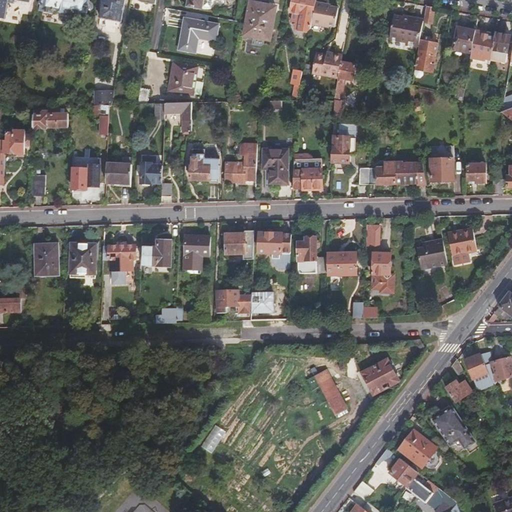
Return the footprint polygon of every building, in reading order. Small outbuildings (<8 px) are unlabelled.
[(17,3),(17,0),(27,0),(32,1),(32,0),(0,0),(0,15),(5,17),(8,1),(17,3)] [(43,0),(40,19),(51,21),(51,17),(65,20),(65,22),(72,23),(73,21),(85,24),(85,21),(88,21),(91,19),(92,15),(91,13),(87,10),(88,7),(76,4),(76,0),(43,0)] [(126,0),(103,0),(99,20),(122,24),(126,0)] [(226,0),(188,0),(187,6),(204,9),(204,7),(212,9),(214,0),(225,0),(226,0)] [(312,30),(316,9),(316,0),(294,0),(292,12),(295,13),(293,22),(300,23),(299,31),(308,33),(312,30)] [(266,5),(252,2),(246,35),(271,40),(276,12),(265,9),(266,5)] [(432,25),(436,8),(428,6),(425,21),(424,23),(432,25)] [(386,24),(389,9),(377,7),(373,22),(386,24)] [(333,33),(338,13),(316,9),(312,30),(311,31),(327,35),(328,32),(333,33)] [(420,47),(424,23),(425,21),(413,19),(412,20),(404,19),(404,17),(396,15),(391,39),(408,42),(407,45),(420,47)] [(222,25),(185,18),(179,51),(197,55),(200,39),(218,42),(222,25)] [(474,47),(477,31),(455,27),(450,48),(473,53),(474,47)] [(495,48),(496,38),(491,37),(492,34),(477,31),(474,47),(480,48),(478,58),(487,60),(487,59),(493,59),(495,48)] [(493,59),(492,60),(507,63),(511,36),(511,35),(498,33),(496,38),(495,48),(493,59)] [(438,45),(423,42),(417,70),(433,73),(438,45)] [(339,78),(342,62),(343,56),(327,53),(327,54),(317,53),(313,74),(339,78)] [(357,65),(342,62),(339,78),(338,85),(334,99),(334,119),(341,119),(345,101),(342,100),(345,86),(344,85),(345,78),(354,80),(357,65)] [(200,68),(175,63),(169,91),(195,95),(200,68)] [(292,84),(301,86),(303,72),(295,70),(292,84)] [(409,99),(412,88),(407,86),(404,99),(409,99)] [(467,88),(457,87),(455,100),(465,101),(467,88)] [(149,91),(141,89),(138,104),(147,104),(149,91)] [(113,96),(114,92),(95,92),(95,105),(101,105),(109,105),(112,105),(112,102),(113,96)] [(511,95),(506,97),(503,112),(511,108),(511,95)] [(259,110),(260,101),(249,101),(248,110),(259,110)] [(282,101),(270,101),(260,101),(259,110),(271,109),(271,107),(283,107),(282,101)] [(191,131),(194,103),(165,104),(165,114),(184,115),(183,131),(191,131)] [(165,104),(157,104),(156,118),(165,118),(165,114),(165,104)] [(511,119),(511,108),(503,112),(511,119)] [(46,128),(46,109),(34,110),(33,128),(46,128)] [(60,109),(46,109),(46,128),(48,128),(49,125),(68,125),(68,113),(60,113),(60,109)] [(100,135),(108,135),(109,114),(100,114),(100,135)] [(355,137),(355,125),(346,124),(341,125),(340,136),(334,136),(332,163),(349,163),(350,137),(355,137)] [(0,138),(0,184),(4,184),(5,152),(17,152),(17,157),(23,157),(23,155),(26,155),(25,148),(30,148),(30,140),(26,139),(26,130),(14,128),(13,133),(7,133),(7,139),(0,138)] [(432,146),(432,181),(455,181),(456,147),(432,146)] [(289,150),(265,150),(264,168),(270,169),(270,183),(289,183),(289,150)] [(223,179),(223,158),(209,158),(209,153),(196,153),(196,165),(194,165),(194,179),(210,179),(210,181),(218,181),(218,179),(223,179)] [(257,180),(258,154),(247,153),(247,160),(228,160),(228,183),(246,183),(246,180),(257,180)] [(315,154),(296,154),(294,189),(323,190),(323,159),(315,159),(315,154)] [(163,182),(164,163),(156,163),(156,156),(144,156),(143,184),(152,184),(152,182),(163,182)] [(398,164),(397,161),(386,161),(386,171),(383,171),(383,168),(370,168),(370,184),(398,184),(398,164)] [(131,185),(132,165),(107,164),(107,185),(131,185)] [(418,185),(428,185),(424,164),(398,164),(398,184),(417,184),(418,185)] [(488,164),(470,164),(470,180),(476,180),(476,183),(479,182),(480,184),(485,184),(487,182),(488,182),(488,164)] [(90,169),(78,169),(78,166),(74,166),(73,188),(81,188),(82,191),(86,191),(89,188),(90,169)] [(370,184),(370,168),(361,168),(360,184),(370,184)] [(31,195),(45,195),(46,175),(32,175),(31,195)] [(505,194),(505,180),(495,180),(496,195),(505,194)] [(163,184),(163,198),(172,199),(172,184),(163,184)] [(381,227),(367,226),(366,246),(381,247),(381,227)] [(472,227),(457,230),(457,232),(450,233),(454,254),(477,249),(472,227)] [(255,241),(255,231),(245,231),(245,235),(227,235),(227,254),(245,254),(245,260),(254,260),(255,245),(255,241)] [(291,270),(293,234),(271,234),(270,233),(260,233),(260,241),(259,251),(260,254),(273,254),(272,260),(274,264),(276,266),(279,268),(282,269),(291,270)] [(210,237),(185,236),(184,271),(201,271),(203,257),(209,257),(210,237)] [(329,273),(329,256),(319,256),(319,249),(320,246),(320,240),(318,240),(318,237),(306,237),(305,241),(299,241),(299,272),(329,273)] [(172,241),(159,240),(159,248),(145,248),(145,265),(157,265),(157,267),(172,268),(172,241)] [(423,269),(449,264),(444,240),(423,243),(424,248),(418,249),(423,269)] [(99,245),(73,244),(72,276),(96,276),(96,260),(98,260),(99,245)] [(59,245),(36,245),(36,278),(60,278),(59,245)] [(105,248),(104,272),(114,272),(113,285),(126,285),(126,273),(132,273),(133,259),(135,259),(135,248),(105,248)] [(374,251),(370,251),(371,258),(375,258),(374,290),(382,291),(381,292),(384,294),(392,295),(395,293),(395,280),(393,277),(391,277),(392,254),(374,253),(374,251)] [(359,253),(330,252),(329,256),(329,273),(329,276),(358,277),(359,253)] [(253,315),(253,311),(253,296),(241,296),(241,290),(219,290),(219,308),(240,308),(240,314),(253,315)] [(511,293),(510,292),(498,306),(511,317),(511,293)] [(26,301),(0,300),(0,314),(22,315),(22,309),(26,309),(26,301)] [(358,319),(364,319),(364,308),(365,303),(355,303),(355,319),(358,319)] [(486,322),(511,322),(511,320),(511,317),(498,306),(486,322)] [(364,319),(379,318),(379,308),(364,308),(364,319)] [(157,325),(178,325),(178,310),(163,311),(162,318),(157,318),(157,325)] [(253,322),(262,322),(262,311),(253,311),(253,315),(253,322)] [(482,354),(493,379),(498,379),(498,381),(511,377),(511,357),(495,362),(490,351),(482,354)] [(493,379),(482,354),(467,360),(480,391),(495,385),(493,379)] [(459,374),(465,369),(459,357),(453,364),(459,374)] [(402,379),(391,362),(370,377),(382,393),(402,379)] [(460,379),(447,387),(457,402),(474,392),(466,381),(462,383),(460,379)] [(321,386),(311,391),(318,406),(328,402),(321,386)] [(335,387),(325,393),(352,434),(359,430),(353,420),(356,417),(335,387)] [(476,440),(453,407),(434,419),(451,444),(460,437),(466,446),(476,440)] [(438,447),(415,429),(401,447),(424,465),(438,447)] [(426,476),(403,457),(392,471),(410,485),(416,478),(418,475),(424,479),(426,476)] [(433,491),(426,486),(416,478),(410,485),(408,487),(426,501),(433,491)] [(363,483),(358,492),(371,498),(376,489),(363,483)] [(458,501),(439,486),(435,490),(452,503),(445,511),(449,511),(457,503),(458,501)] [(511,511),(511,496),(494,503),(497,511),(511,511)] [(371,511),(360,503),(352,511),(371,511)] [(458,511),(460,510),(457,503),(449,511),(458,511)]
